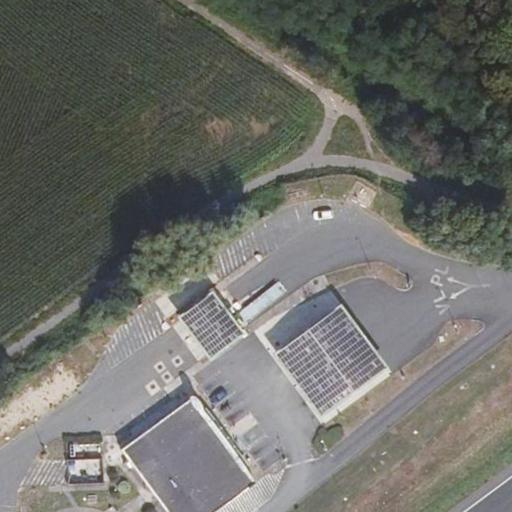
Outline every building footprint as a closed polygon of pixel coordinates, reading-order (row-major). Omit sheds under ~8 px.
[(241,239),(218,248),(228,275),(251,266),(241,239)] [(209,291),(176,318),(208,360),(242,335),(209,291)] [(339,305),(271,355),(318,419),(386,369),(339,305)] [(120,450),(165,511),(216,511),(249,489),(256,484),(192,398),(192,397),(190,397),(189,397),(188,398),(187,398),(186,399),(186,400),(186,402),(120,450)] [(65,446),(69,483),(101,480),(97,443),(65,446)]
